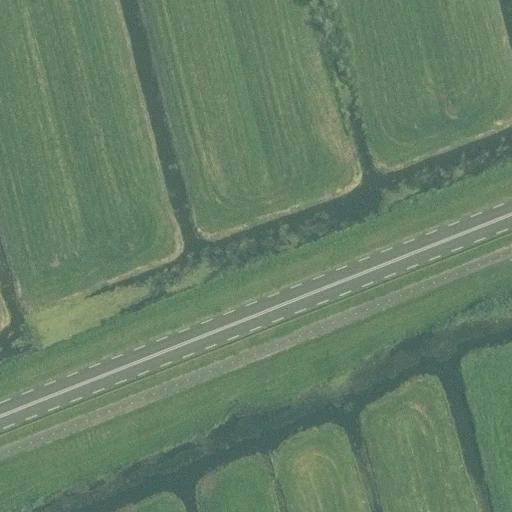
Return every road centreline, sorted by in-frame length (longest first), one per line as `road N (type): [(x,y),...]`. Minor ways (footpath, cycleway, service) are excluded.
road 1 (primary): [(247,320),(511,215)]
road 2 (unclassified): [(0,456),(262,352)]
road 3 (unclassified): [(262,352),(511,253)]
road 4 (primary): [(0,418),(247,320)]
